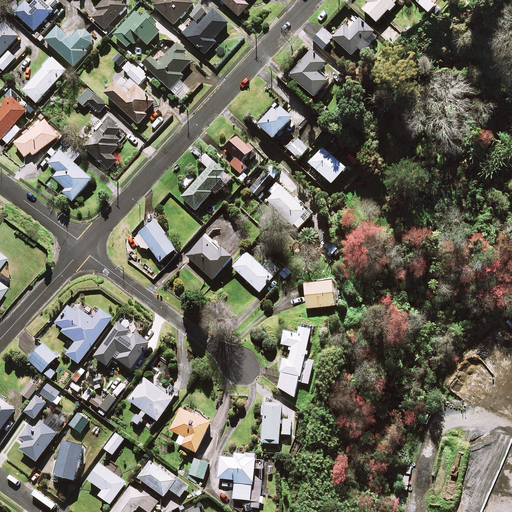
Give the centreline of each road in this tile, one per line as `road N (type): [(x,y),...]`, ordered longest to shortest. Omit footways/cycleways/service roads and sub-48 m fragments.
road 1 (residential): [(83,247),(313,0)]
road 2 (residential): [(238,365),(83,247)]
road 3 (residential): [(0,339),(83,247)]
